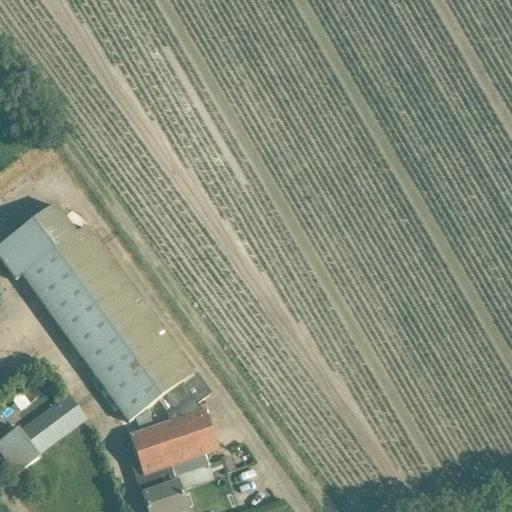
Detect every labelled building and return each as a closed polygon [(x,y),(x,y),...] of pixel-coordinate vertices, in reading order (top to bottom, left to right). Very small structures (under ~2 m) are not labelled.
[(129,425),(164,399),(192,376),(85,231),(73,240),(52,212),(0,249),(0,264),(12,280),(19,275),(129,425)] [(167,417),(169,423),(202,414),(196,406),(211,395),(195,374),(192,376),(164,399),(173,414),(167,417)] [(28,406),(48,391),(41,381),(21,397),(28,406)] [(38,455),(85,419),(68,398),(21,433),(19,430),(0,444),(0,456),(16,477),(40,458),(38,455)] [(132,467),(138,486),(147,511),(187,511),(176,479),(209,467),(205,457),(219,452),(205,413),(202,414),(169,423),(128,437),(138,465),(132,467)] [(90,511),(85,500),(57,511),(90,511)]
